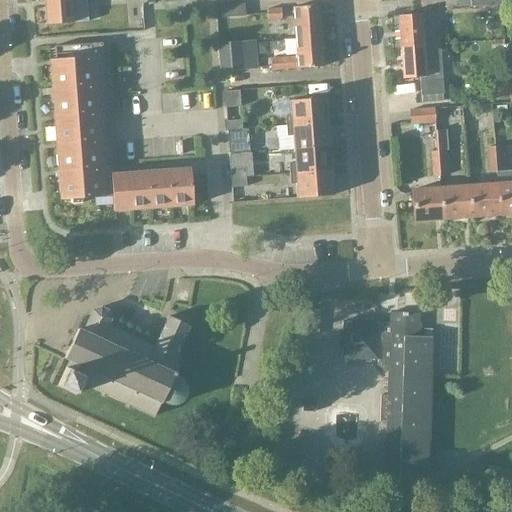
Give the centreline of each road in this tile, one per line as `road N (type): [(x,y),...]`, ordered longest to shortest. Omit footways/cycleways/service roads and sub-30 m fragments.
road 1 (residential): [(344,272),(293,275),(215,259),(27,266),(15,250),(0,43)]
road 2 (residential): [(376,269),(356,0)]
road 3 (secondary): [(211,511),(61,440)]
road 4 (residential): [(376,269),(511,259)]
